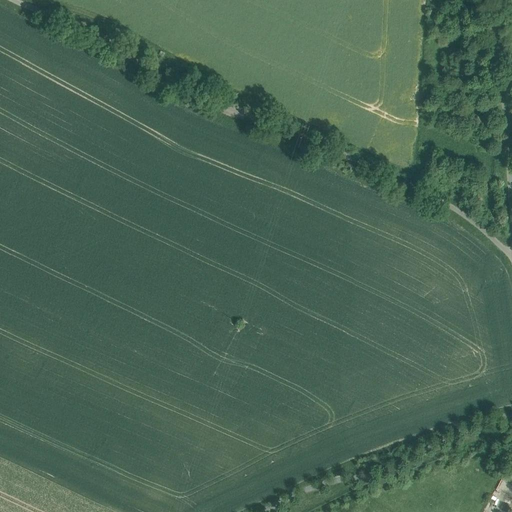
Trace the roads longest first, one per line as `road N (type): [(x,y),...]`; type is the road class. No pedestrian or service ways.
road 1 (unclassified): [(14,0),(91,28),(157,74),(445,203),(511,256)]
road 2 (unclassified): [(484,0),(511,196)]
